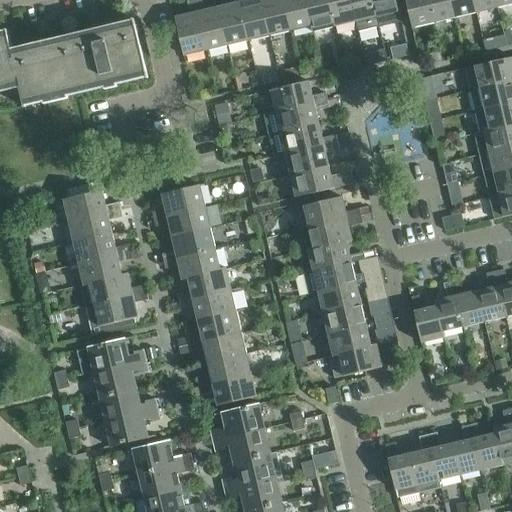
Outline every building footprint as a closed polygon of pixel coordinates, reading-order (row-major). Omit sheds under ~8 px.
[(207,51),(195,0),(190,0),(188,1),(191,14),(176,18),(185,56),(207,51)] [(202,0),(195,0),(207,51),(228,46),(219,7),(205,11),(202,0)] [(231,0),(233,4),(219,7),(228,46),(249,41),(239,0),(231,0)] [(247,0),(239,0),(249,41),(271,36),(262,0),(250,0),(248,1),(247,0)] [(262,0),(271,36),(292,31),(284,0),(262,0)] [(284,0),(292,31),(312,26),(313,26),(306,0),(284,0)] [(329,0),(306,0),(313,26),(312,26),(313,32),(335,27),(329,0)] [(351,0),(329,0),(335,27),(357,22),(351,0)] [(351,0),(357,22),(359,32),(380,27),(378,17),(373,0),(351,0)] [(396,0),(373,0),(378,17),(399,12),(396,0)] [(435,22),(430,0),(406,0),(413,28),(435,22)] [(430,0),(435,22),(456,18),(452,0),(430,0)] [(452,0),(456,18),(477,13),(474,0),(452,0)] [(474,0),(477,13),(498,8),(496,0),(474,0)] [(0,38),(0,86),(19,82),(25,107),(26,107),(25,100),(43,96),(44,102),(147,77),(147,78),(148,78),(134,19),(133,20),(135,26),(13,55),(7,30),(6,30),(8,37),(0,38)] [(390,44),(406,43),(405,23),(388,24),(390,44)] [(395,56),(411,53),(409,43),(393,46),(395,56)] [(367,52),(370,63),(388,59),(386,48),(367,52)] [(511,57),(475,67),(480,89),(511,80),(511,57)] [(511,80),(480,89),(485,110),(511,103),(511,80)] [(271,90),(276,112),(328,100),(327,93),(313,96),(310,81),(271,90)] [(265,115),(270,136),(320,124),(317,111),(330,108),(328,100),(276,112),(265,115)] [(216,106),(220,126),(232,123),(227,103),(216,106)] [(511,103),(485,110),(490,130),(490,131),(511,125),(511,103)] [(275,157),(286,154),(338,142),(336,135),(323,138),(320,124),(270,136),(275,157)] [(475,133),(480,155),(511,147),(511,125),(490,131),(490,130),(475,133)] [(286,154),(291,175),(330,166),(327,153),(340,150),(338,142),(286,154)] [(511,147),(480,155),(485,176),(511,169),(511,147)] [(330,166),(291,175),(297,197),(355,184),(352,171),(332,176),(330,166)] [(511,169),(485,176),(490,197),(511,192),(511,169)] [(63,191),(70,222),(122,210),(120,202),(107,205),(103,191),(99,192),(96,183),(63,191)] [(153,212),(155,219),(206,207),(201,185),(163,194),(166,209),(153,212)] [(511,192),(490,197),(495,220),(511,215),(511,192)] [(305,206),(310,228),(362,216),(360,209),(347,212),(343,197),(305,206)] [(370,206),(360,209),(362,216),(372,213),(371,212),(370,206)] [(170,223),(173,237),(211,228),(206,207),(155,219),(156,227),(170,223)] [(70,222),(75,243),(113,234),(110,220),(123,217),(122,210),(70,222)] [(445,215),(447,227),(466,224),(464,212),(445,215)] [(372,213),(362,216),(363,223),(373,221),(372,213)] [(310,228),(315,248),(315,249),(347,241),(348,242),(354,241),(350,226),(363,223),(362,216),(310,228)] [(163,254),(164,261),(216,249),(211,228),(173,237),(176,251),(163,254)] [(75,243),(80,264),(132,252),(130,244),(116,247),(113,234),(75,243)] [(309,249),(314,271),(352,262),(366,259),(364,252),(351,255),(348,242),(347,241),(315,249),(315,248),(309,249)] [(80,264),(85,286),(91,285),(91,284),(123,276),(123,275),(120,262),(143,257),(141,249),(132,252),(80,264)] [(183,280),(189,279),(189,278),(221,270),(221,269),(216,249),(164,261),(166,269),(180,265),(183,280)] [(352,262),(314,271),(319,292),(357,283),(357,284),(366,282),(364,274),(360,275),(358,276),(355,273),(354,272),(355,272),(352,262)] [(179,295),(180,302),(232,290),(227,268),(221,269),(221,270),(189,278),(189,279),(192,292),(179,295)] [(505,269),(496,271),(507,317),(511,315),(511,282),(508,283),(505,269)] [(382,270),(373,272),(376,287),(385,285),(382,270)] [(490,288),(478,291),(485,322),(507,317),(496,271),(487,274),(490,288)] [(376,287),(373,272),(364,274),(366,282),(368,289),(376,287)] [(82,287),(87,307),(147,292),(146,285),(132,288),(129,273),(123,275),(123,276),(91,284),(91,285),(85,286),(82,287)] [(462,279),(453,282),(464,327),(485,322),(478,291),(466,294),(462,279)] [(434,301),(436,307),(437,307),(443,332),(444,332),(464,327),(453,282),(444,284),(447,298),(434,301)] [(319,292),(324,313),(362,304),(357,284),(357,283),(319,292)] [(195,306),(199,320),(237,311),(232,290),(180,302),(182,309),(195,306)] [(147,292),(87,307),(94,336),(137,326),(135,319),(139,318),(136,303),(149,300),(147,292)] [(437,307),(436,307),(425,309),(421,295),(412,297),(414,307),(422,343),(445,338),(444,332),(443,332),(437,307)] [(324,313),(329,334),(367,325),(362,304),(324,313)] [(189,338),(190,345),(242,333),(237,311),(199,320),(202,334),(189,338)] [(392,312),(383,314),(386,329),(395,327),(392,312)] [(386,329),(383,314),(374,316),(378,331),(386,329)] [(329,334),(334,357),(340,355),(340,354),(372,346),(372,345),(367,325),(329,334)] [(205,349),(209,363),(247,354),(242,333),(190,345),(192,352),(205,349)] [(84,375),(94,373),(147,360),(145,349),(129,353),(125,339),(78,350),(84,375)] [(299,361),(309,359),(304,340),(294,342),(299,361)] [(334,357),(330,358),(335,379),(383,367),(396,363),(395,356),(381,359),(378,344),(372,345),(372,346),(340,354),(340,355),(334,357)] [(198,380),(200,387),(252,375),(247,354),(209,363),(212,376),(198,380)] [(506,359),(496,362),(498,370),(508,368),(506,359)] [(94,373),(100,397),(137,389),(133,375),(150,371),(147,360),(94,373)] [(55,373),(57,382),(68,379),(66,371),(55,373)] [(252,375),(200,387),(202,394),(215,391),(219,406),(257,397),(252,375)] [(68,379),(57,382),(59,390),(70,387),(68,379)] [(336,387),(326,389),(330,405),(339,403),(336,387)] [(100,397),(106,421),(159,409),(156,399),(140,402),(137,389),(100,397)] [(210,431),(213,441),(265,429),(259,404),(223,412),(227,427),(210,431)] [(493,428),(495,434),(496,434),(502,459),(503,459),(511,456),(511,408),(503,411),(506,425),(493,428)] [(159,409),(106,421),(112,447),(148,438),(145,424),(161,420),(159,409)] [(290,414),(292,423),(304,420),(302,412),(290,414)] [(67,422),(69,430),(81,428),(79,419),(67,422)] [(304,420),(292,423),(294,431),(306,429),(304,420)] [(481,422),(472,425),(482,470),(504,465),(503,459),(502,459),(496,434),(495,434),(484,437),(481,422)] [(466,441),(453,444),(461,475),(482,470),(472,425),(463,427),(466,441)] [(81,428),(69,430),(71,439),(83,436),(81,428)] [(232,448),(235,462),(271,454),(265,429),(213,441),(215,452),(232,448)] [(438,432),(429,435),(439,480),(440,480),(461,475),(453,444),(441,447),(438,432)] [(423,451),(411,454),(420,493),(441,488),(440,480),(439,480),(429,435),(420,437),(423,451)] [(134,449),(140,474),(193,462),(191,453),(180,456),(176,439),(134,449)] [(420,493),(411,454),(399,456),(396,443),(386,445),(388,454),(394,481),(396,490),(398,498),(420,493)] [(224,490),(276,478),(283,476),(277,452),(271,454),(235,462),(238,476),(222,480),(224,490)] [(302,463),(304,472),(315,469),(313,461),(302,463)] [(140,474),(146,499),(188,489),(184,473),(195,470),(193,462),(140,474)] [(14,468),(16,477),(28,474),(26,466),(14,468)] [(315,469),(304,472),(306,480),(317,478),(315,469)] [(101,475),(103,483),(114,480),(113,472),(101,475)] [(28,474),(16,477),(18,485),(30,483),(28,474)] [(243,497),(247,511),(282,503),(276,478),(224,490),(227,501),(243,497)] [(114,480),(103,483),(105,492),(116,489),(114,480)] [(146,499),(149,511),(199,511),(205,511),(203,502),(191,505),(188,489),(146,499)] [(487,493),(478,495),(482,511),(491,509),(487,493)] [(284,511),(282,503),(247,511),(246,511),(284,511)] [(468,511),(466,503),(456,505),(457,511),(468,511)]
